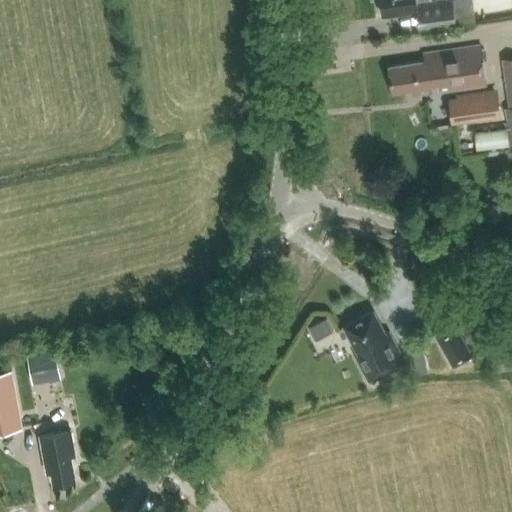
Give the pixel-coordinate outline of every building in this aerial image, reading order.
[(453,0),(381,0),(383,15),(417,10),(420,26),(421,26),(421,31),(437,29),(436,24),(456,21),(453,0)] [(429,93),(487,84),(481,45),(425,53),(426,62),(389,67),(393,90),(417,87),(418,94),(429,92),(429,93)] [(505,106),(511,141),(511,55),(502,57),(508,106),(505,106)] [(448,103),(451,122),(498,115),(495,96),(448,103)] [(358,350),(359,352),(355,354),(369,381),(374,379),(374,380),(402,365),(401,364),(407,362),(390,330),(385,333),(373,311),(346,325),(359,349),(358,350)] [(336,315),(313,325),(319,340),(342,330),(336,315)] [(436,332),(454,366),(472,356),(454,322),(436,332)] [(417,371),(427,370),(423,348),(413,350),(417,371)] [(56,350),(32,354),(37,378),(60,373),(56,350)] [(0,370),(0,430),(21,426),(11,368),(0,370)] [(71,429),(40,435),(47,472),(51,471),(54,483),(76,479),(71,454),(75,454),(71,429)]
